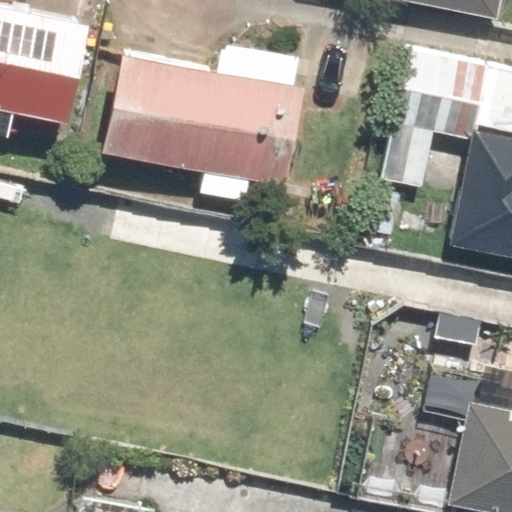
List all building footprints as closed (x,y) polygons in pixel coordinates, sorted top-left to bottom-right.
[(8,0),(0,0),(0,99),(48,111),(71,14),(8,0)] [(113,43),(94,138),(278,175),(297,80),(113,43)] [(463,132),(477,57),(401,43),(377,174),(421,182),(431,126),(463,132)] [(511,110),(484,105),(457,238),(511,249),(511,110)] [(511,412),(457,401),(439,488),(511,502),(511,412)]
